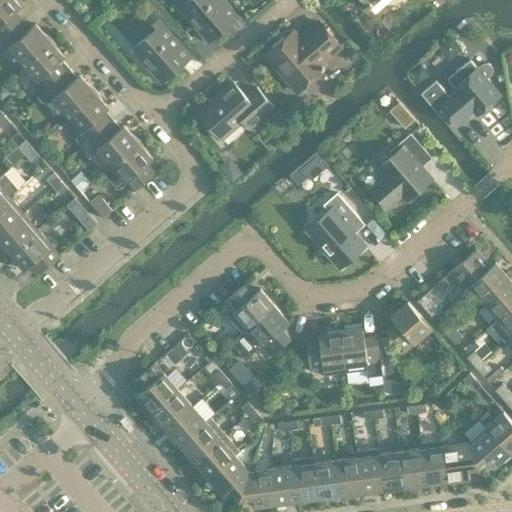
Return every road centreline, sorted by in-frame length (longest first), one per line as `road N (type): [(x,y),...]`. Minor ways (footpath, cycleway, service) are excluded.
road 1 (residential): [(474,193),(385,274),(344,293),(310,292),(254,238),(236,243),(131,339),(84,414)]
road 2 (residential): [(12,331),(175,197),(186,155),(151,114)]
road 3 (residential): [(151,114),(279,0)]
road 4 (residential): [(151,114),(52,0)]
road 5 (tertiary): [(183,511),(84,414)]
